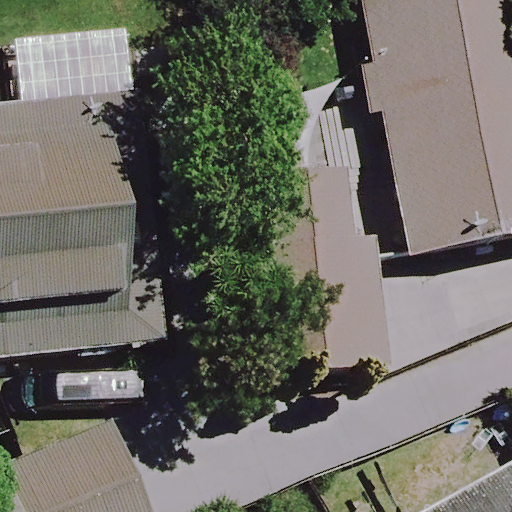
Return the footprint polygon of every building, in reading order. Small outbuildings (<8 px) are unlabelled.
[(511,251),(511,0),(346,0),(408,275),(511,251)] [(0,371),(151,356),(129,143),(0,156),(0,371)] [(344,245),(253,265),(281,394),(372,374),(344,245)] [(135,511),(106,436),(0,476),(0,480),(12,511),(135,511)] [(511,511),(511,469),(438,511),(511,511)]
